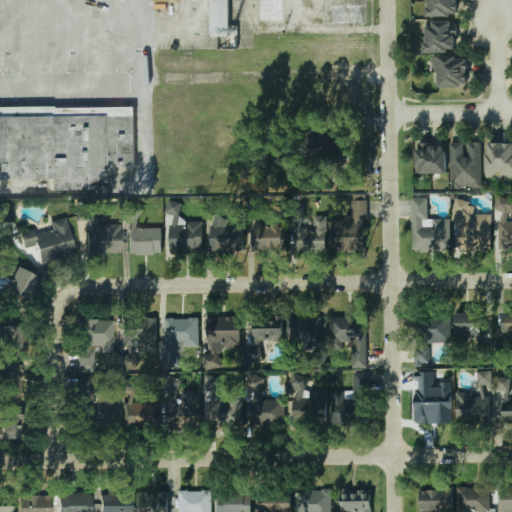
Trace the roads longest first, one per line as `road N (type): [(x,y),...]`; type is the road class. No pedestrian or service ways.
road 1 (residential): [(511,454),(0,462)]
road 2 (residential): [(392,511),(386,0)]
road 3 (residential): [(511,281),(103,287)]
road 4 (residential): [(59,461),(57,319),(67,298),(103,287)]
road 5 (residential): [(388,115),(511,113)]
